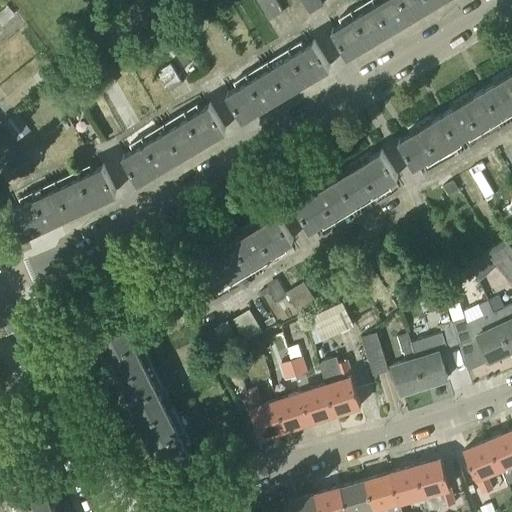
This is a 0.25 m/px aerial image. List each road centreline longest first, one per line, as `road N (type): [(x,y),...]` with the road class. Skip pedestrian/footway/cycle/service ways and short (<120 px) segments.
road 1 (residential): [(0,274),(169,196),(504,0)]
road 2 (residential): [(155,511),(511,391)]
road 3 (tertiary): [(108,511),(0,292)]
